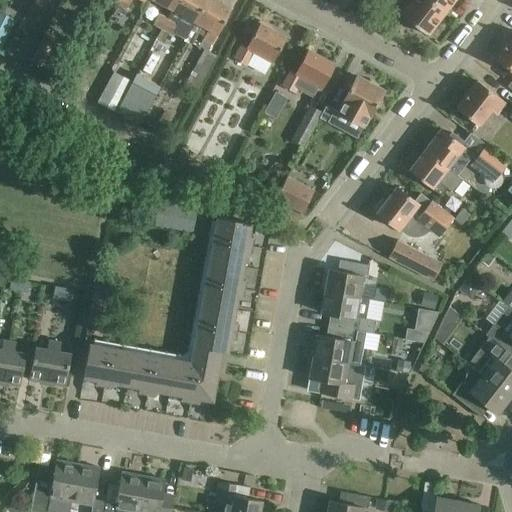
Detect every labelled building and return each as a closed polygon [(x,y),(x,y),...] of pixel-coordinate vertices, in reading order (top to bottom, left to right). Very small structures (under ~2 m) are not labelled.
[(129,0),(119,0),(116,6),(124,11),(129,0)] [(150,0),(171,11),(177,0),(150,0)] [(194,22),(205,0),(177,0),(171,11),(194,22)] [(231,8),(216,0),(205,0),(194,22),(208,29),(202,40),(211,45),(231,8)] [(444,12),(428,0),(414,0),(412,3),(410,1),(400,14),(426,35),(444,12)] [(428,0),(444,12),(453,0),(428,0)] [(0,12),(0,46),(14,20),(0,12)] [(151,24),(161,29),(167,18),(157,13),(151,24)] [(176,23),(167,18),(161,29),(170,34),(176,23)] [(272,63),(276,55),(286,38),(259,23),(246,47),(241,45),(233,60),(246,67),(254,52),(272,63)] [(45,34),(40,43),(30,60),(41,66),(56,40),(45,34)] [(511,35),(494,59),(511,72),(511,79),(507,86),(511,89),(511,35)] [(321,89),(325,82),(334,64),(308,50),(295,74),(290,71),(281,86),(295,93),(298,88),(313,97),(318,88),(321,89)] [(131,81),(113,71),(97,101),(116,111),(125,93),(131,81)] [(116,111),(116,112),(140,125),(143,119),(159,86),(136,73),(131,81),(125,93),(116,111)] [(356,76),(337,112),(363,126),(369,115),(370,116),(383,91),(356,76)] [(505,103),(493,93),(477,81),(456,108),(479,127),(491,111),(496,115),(505,103)] [(326,106),(320,118),(327,123),(334,111),(326,106)] [(309,107),(292,140),(302,145),(320,113),(309,107)] [(173,114),(165,110),(156,126),(164,130),(173,114)] [(440,129),(424,150),(457,176),(473,155),(440,129)] [(506,164),(485,148),(472,164),(493,180),(506,164)] [(461,179),(457,176),(424,150),(408,170),(441,196),(448,188),(452,191),(461,179)] [(287,176),(275,199),(302,213),(313,190),(287,176)] [(420,192),(413,201),(396,187),(376,212),(403,233),(407,235),(409,236),(413,237),(416,237),(420,236),(423,235),(425,234),(430,230),(438,236),(453,216),(431,199),(430,200),(420,192)] [(145,211),(156,213),(159,202),(147,200),(145,211)] [(154,225),(193,232),(197,208),(159,202),(156,213),(154,225)] [(461,224),(468,215),(461,209),(454,219),(461,224)] [(191,362),(89,343),(83,377),(212,401),(217,374),(223,375),(225,368),(217,367),(220,351),(227,352),(251,223),(217,217),(191,362)] [(510,239),(511,236),(511,228),(506,224),(500,232),(510,239)] [(396,239),(387,257),(432,280),(442,262),(396,239)] [(486,271),(494,261),(487,256),(479,266),(486,271)] [(328,269),(324,291),(360,298),(364,276),(367,276),(369,265),(345,261),(343,272),(328,269)] [(18,291),(20,279),(11,277),(9,290),(18,291)] [(20,279),(18,291),(27,293),(29,281),(20,279)] [(118,288),(95,283),(88,322),(111,326),(118,288)] [(61,299),(64,287),(54,285),(52,297),(61,299)] [(64,287),(61,299),(71,301),(73,289),(64,287)] [(368,299),(360,298),(324,291),(320,312),(335,315),(333,326),(358,330),(373,333),(375,320),(365,318),(368,299)] [(444,343),(459,313),(447,307),(431,337),(444,343)] [(407,310),(405,326),(428,328),(429,313),(407,310)] [(486,333),(489,336),(510,352),(511,348),(511,325),(498,318),(486,333)] [(316,334),(312,356),(348,362),(352,341),(356,342),(358,330),(333,326),(331,337),(316,334)] [(406,328),(404,340),(423,343),(429,332),(406,328)] [(511,355),(511,353),(510,352),(489,336),(476,352),(479,355),(471,365),(511,396),(511,394),(511,369),(505,364),(511,355)] [(9,341),(3,340),(1,349),(0,348),(0,382),(1,383),(9,341)] [(29,380),(46,383),(54,341),(48,340),(46,349),(35,347),(29,380)] [(9,341),(2,383),(19,386),(25,353),(13,351),(15,342),(9,341)] [(60,342),(54,341),(46,383),(64,386),(71,353),(59,351),(60,342)] [(344,383),(348,362),(312,356),(308,378),(323,380),(321,391),(345,396),(348,383),(344,383)] [(497,414),(511,396),(471,365),(470,366),(467,364),(464,383),(461,383),(459,385),(451,394),(472,410),(480,400),(497,414)] [(71,501),(77,464),(56,460),(50,491),(34,488),(30,511),(34,511),(46,511),(49,497),(71,501)] [(99,468),(77,464),(71,501),(92,505),(90,511),(102,511),(104,501),(94,499),(99,468)] [(136,511),(143,476),(121,472),(116,503),(104,501),(102,511),(136,511)] [(143,476),(136,511),(170,511),(174,490),(163,487),(165,480),(143,476)] [(224,504),(222,511),(259,511),(262,501),(241,497),(243,486),(218,482),(214,502),(224,504)] [(329,500),(326,511),(362,511),(363,507),(368,507),(370,496),(345,492),(343,503),(329,500)] [(454,511),(456,500),(436,496),(433,510),(421,508),(420,511),(454,511)] [(477,511),(479,504),(456,500),(454,511),(477,511)]
